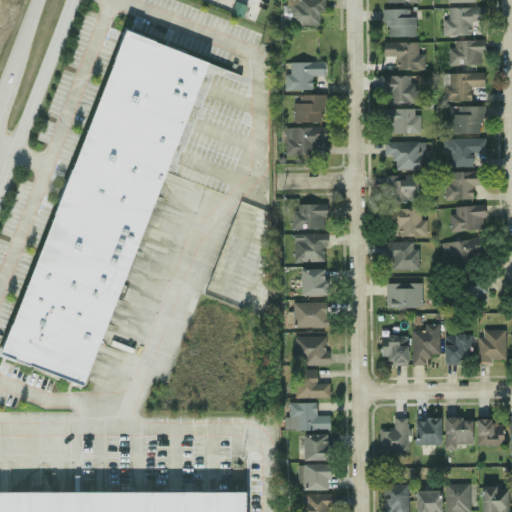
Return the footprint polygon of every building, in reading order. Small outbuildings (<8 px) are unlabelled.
[(321,0),(290,0),(290,25),(321,25),(321,0)] [(246,6),(235,1),(230,13),(241,18),(246,6)] [(381,36),(415,36),(415,8),(381,8),(381,36)] [(441,8),(441,34),(477,34),(477,8),(441,8)] [(0,349),(125,32),(210,65),(84,385),(0,352),(0,349)] [(447,65),(482,65),(482,40),(447,40),(447,65)] [(395,69),(422,69),(422,53),(417,53),(417,42),(381,42),(381,56),(395,56),(395,69)] [(283,72),(284,89),(311,89),(311,75),(323,75),(323,61),(288,62),(288,72),(283,72)] [(470,100),(470,87),(483,87),(483,72),(444,73),(444,100),(470,100)] [(414,75),(384,75),(384,102),(414,102),(414,75)] [(292,94),(292,122),(324,122),(324,94),(292,94)] [(450,133),(482,133),(482,106),(450,106),(450,133)] [(419,133),(419,108),(385,108),(385,133),(419,133)] [(284,156),(310,156),(310,140),(324,140),(324,127),(284,127),(284,156)] [(450,166),(473,166),(472,153),(484,152),(483,137),(441,138),(441,153),(449,153),(450,166)] [(383,156),(393,156),(393,168),(424,168),(424,141),(383,141),(383,156)] [(484,171),(444,171),(444,199),(472,199),(472,189),(484,189),(484,171)] [(422,174),(383,175),(384,202),(422,201),(422,174)] [(290,228),(326,228),(326,204),(290,204),(290,228)] [(449,205),(449,230),(482,230),(482,205),(449,205)] [(425,219),(419,219),(420,208),(384,208),(384,225),(397,225),(396,235),(425,236),(425,219)] [(293,261),(324,261),(324,233),(293,233),(293,261)] [(441,242),(444,271),(474,268),(473,256),(484,254),(482,237),(441,242)] [(417,269),(417,241),(384,241),(384,258),(389,258),(389,269),(417,269)] [(299,269),(299,295),(325,295),(325,269),(299,269)] [(485,298),(485,279),(457,279),(457,298),(485,298)] [(420,307),(420,282),(384,282),(384,307),(420,307)] [(326,301),(291,301),(291,327),(326,327),(326,301)] [(422,330),(410,330),(410,364),(425,364),(425,355),(438,355),(438,324),(422,324),(422,330)] [(504,330),(477,330),(477,363),(504,363),(504,330)] [(470,334),(442,334),(442,361),(470,361),(470,334)] [(406,365),(406,335),(379,335),(379,356),(389,356),(389,365),(406,365)] [(326,336),(294,336),(294,364),(326,364),(326,336)] [(293,398),(328,398),(328,383),(315,383),(315,369),(293,369),(293,398)] [(315,402),(286,402),(286,429),(328,429),(328,415),(315,415),(315,402)] [(444,417),(444,446),(471,446),(471,417),(444,417)] [(378,457),(406,457),(406,418),(392,418),(392,430),(378,430),(378,457)] [(438,444),(438,418),(414,418),(414,444),(438,444)] [(501,445),(501,419),(475,419),(475,445),(501,445)] [(327,459),(327,434),(301,434),(301,459),(327,459)] [(328,489),(328,463),(300,463),(300,489),(328,489)] [(468,511),(468,483),(444,483),(444,511),(468,511)] [(407,511),(407,484),(383,484),(383,511),(407,511)] [(480,511),(507,511),(507,486),(480,486),(480,511)] [(0,511),(0,488),(245,487),(245,511),(0,511)] [(414,511),(438,511),(438,489),(414,489),(414,511)] [(296,511),(328,511),(328,493),(296,493),(296,511)]
